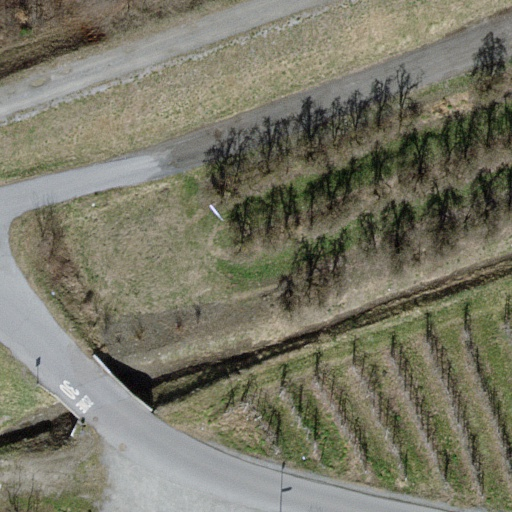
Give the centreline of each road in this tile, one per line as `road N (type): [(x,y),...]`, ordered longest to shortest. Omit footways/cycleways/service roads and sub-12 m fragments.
road 1 (track): [(511,34),(144,168),(0,207)]
road 2 (unclassified): [(370,511),(213,468),(162,443),(122,419),(0,309)]
road 3 (track): [(511,286),(221,383),(199,394),(162,443)]
road 4 (track): [(286,0),(0,100)]
